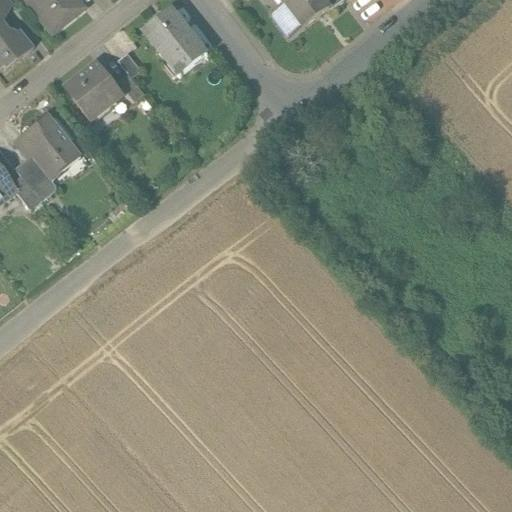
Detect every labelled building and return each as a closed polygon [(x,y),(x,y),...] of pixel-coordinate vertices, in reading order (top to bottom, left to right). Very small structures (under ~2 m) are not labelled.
[(11,7),(5,0),(0,0),(0,17),(4,20),(11,7)] [(23,0),(22,1),(51,37),(84,11),(74,0),(23,0)] [(321,0),(280,0),(284,5),(270,15),(290,41),(330,11),(321,0)] [(321,0),(330,11),(331,13),(347,0),(321,0)] [(206,57),(171,13),(144,35),(179,79),(206,57)] [(0,17),(0,72),(1,72),(3,75),(31,52),(21,39),(18,42),(16,39),(13,36),(10,35),(6,34),(0,27),(4,20),(0,17)] [(142,74),(128,57),(118,65),(128,77),(132,82),(142,74)] [(123,100),(96,66),(65,91),(91,125),(123,100)] [(132,82),(128,77),(119,84),(135,105),(144,98),(132,82)] [(74,152),(48,120),(13,147),(26,163),(27,165),(31,161),(47,181),(50,185),(68,171),(61,162),(74,152)] [(47,181),(31,161),(27,165),(26,163),(14,173),(21,181),(31,194),(47,181)] [(0,174),(0,207),(14,196),(16,195),(11,189),(0,174)] [(31,194),(21,181),(11,189),(16,195),(14,196),(29,214),(40,205),(31,194)]
